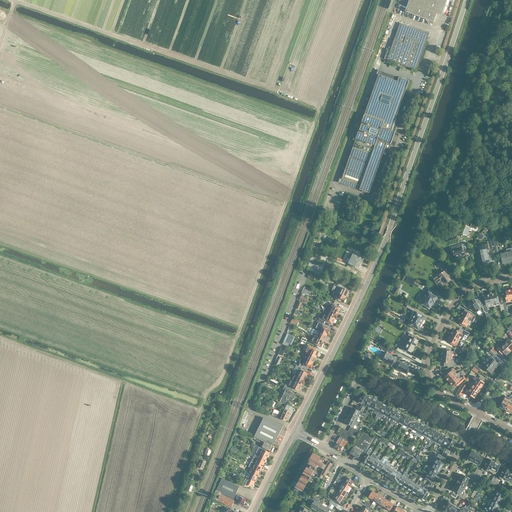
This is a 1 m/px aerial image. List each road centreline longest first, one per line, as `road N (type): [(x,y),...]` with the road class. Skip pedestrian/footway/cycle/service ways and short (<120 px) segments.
road 1 (track): [(164,511),(318,111),(10,0)]
road 2 (tertiary): [(295,430),(386,239),(467,0)]
road 3 (track): [(249,409),(226,400),(196,408),(0,337)]
road 4 (residential): [(480,414),(437,391),(427,355),(459,295),(511,276)]
road 5 (residential): [(322,447),(358,381),(468,436)]
